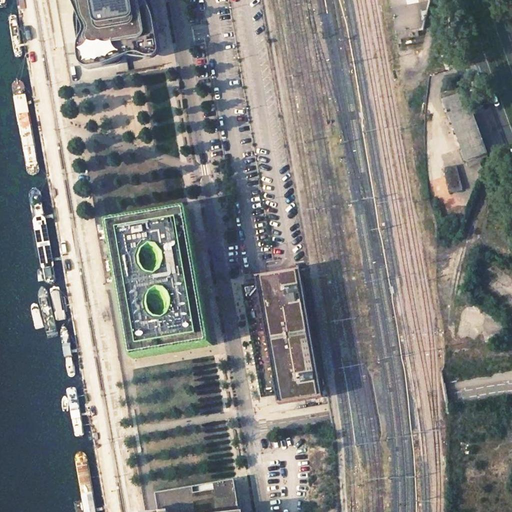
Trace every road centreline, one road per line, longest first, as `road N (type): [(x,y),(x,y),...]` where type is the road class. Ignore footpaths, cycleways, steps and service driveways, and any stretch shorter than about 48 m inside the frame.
road 1 (unclassified): [(174,0),(248,429)]
road 2 (residential): [(248,429),(511,386)]
road 3 (tertiary): [(461,0),(511,135)]
